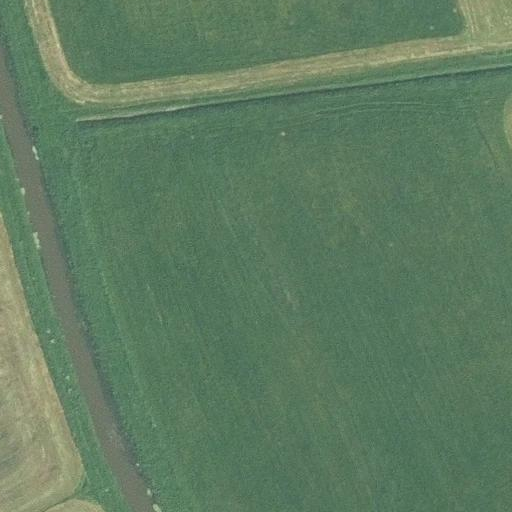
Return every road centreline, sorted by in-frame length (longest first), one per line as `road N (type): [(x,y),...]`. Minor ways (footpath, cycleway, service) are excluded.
road 1 (track): [(3,0),(104,349),(163,511)]
road 2 (track): [(113,511),(50,347),(0,178)]
